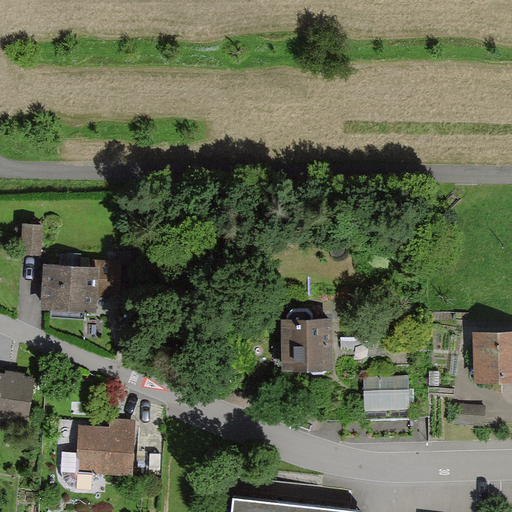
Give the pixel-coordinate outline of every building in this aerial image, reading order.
[(28,249),(47,250),(48,222),(30,221),(28,249)] [(107,292),(127,293),(128,258),(89,257),(88,264),(108,265),(107,292)] [(52,303),(106,305),(107,292),(108,265),(88,264),(53,263),(52,303)] [(285,364),(331,365),(332,313),(287,314),(285,364)] [(478,380),(511,378),(511,329),(477,330),(478,380)] [(0,420),(24,424),(31,380),(0,375),(0,420)] [(375,409),(411,408),(410,376),(365,377),(366,410),(375,409)] [(459,423),(485,424),(486,404),(460,403),(459,423)] [(96,475),(126,477),(130,421),(100,419),(99,429),(77,428),(73,482),(95,484),(96,475)] [(232,511),(361,511),(234,498),(232,511)]
